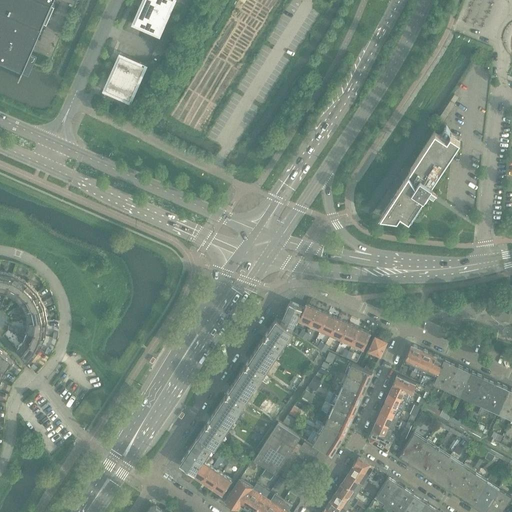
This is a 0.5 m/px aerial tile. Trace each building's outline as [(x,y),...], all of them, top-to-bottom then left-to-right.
[(47,24),(55,6),(52,4),(52,5),(41,0),(0,0),(0,13),(33,28),(34,25),(42,28),(44,23),(47,24)] [(143,4),(141,9),(135,23),(138,24),(156,32),(159,33),(160,30),(173,2),(173,0),(144,0),(143,4)] [(0,61),(29,74),(33,65),(38,55),(31,52),(42,28),(34,25),(33,28),(0,13),(0,61)] [(113,73),(112,75),(107,86),(106,89),(109,90),(127,98),(130,100),(131,97),(144,69),(144,68),(145,66),(142,64),(124,56),(121,55),(113,73)] [(455,104),(450,101),(436,121),(441,125),(455,104)] [(447,139),(435,131),(380,215),(398,217),(401,212),(409,218),(425,195),(429,197),(432,193),(437,196),(437,195),(428,189),(452,153),(460,141),(451,134),(447,139)] [(5,296),(13,273),(0,270),(0,294),(0,295),(1,290),(6,291),(5,296)] [(27,281),(13,273),(5,296),(8,297),(10,293),(15,296),(12,300),(27,281)] [(37,292),(27,281),(12,300),(15,302),(18,299),(22,303),(18,305),(18,306),(37,292)] [(45,305),(37,292),(18,306),(20,309),(24,306),(26,311),(22,313),(45,305)] [(290,301),(281,322),(291,329),(297,318),(299,319),(304,308),(290,301)] [(306,304),(304,308),(299,319),(310,324),(317,308),(306,304)] [(24,321),(48,320),(45,305),(22,313),(23,316),(27,315),(28,321),(24,321)] [(310,324),(320,329),(327,313),(317,308),(310,324)] [(338,318),(327,313),(320,329),(331,334),(338,318)] [(348,323),(338,318),(331,334),(342,338),(348,323)] [(276,319),(266,333),(281,343),(286,337),(286,338),(292,329),(291,329),(281,322),(276,319)] [(23,329),(46,335),(48,320),(24,321),(23,324),(28,325),(27,330),(23,329)] [(359,328),(348,323),(342,338),(352,343),(359,328)] [(359,328),(352,343),(363,348),(370,333),(359,328)] [(40,349),(46,335),(23,329),(22,332),(26,334),(24,339),(20,337),(40,349)] [(266,333),(265,335),(257,348),(273,358),(278,350),(277,350),(281,343),(266,333)] [(380,355),(387,340),(374,335),(368,349),(380,355)] [(30,362),(40,349),(20,337),(18,340),(21,343),(17,347),(30,362)] [(414,368),(423,349),(418,347),(417,345),(414,344),(410,346),(403,363),(414,368)] [(257,348),(247,362),(262,372),(266,366),(267,366),(273,358),(257,348)] [(425,373),(433,354),(428,352),(428,350),(425,349),(424,349),(423,349),(414,368),(425,373)] [(0,366),(7,371),(14,361),(0,350),(0,366)] [(436,378),(444,359),(439,357),(439,355),(435,354),(434,354),(433,354),(425,373),(436,378)] [(448,385),(458,364),(445,358),(444,359),(436,378),(435,379),(448,385)] [(368,382),(373,371),(350,361),(345,372),(347,373),(368,382)] [(247,362),(246,364),(237,377),(253,388),(259,379),(258,379),(262,372),(247,362)] [(483,375),(458,364),(448,385),(474,396),(483,375)] [(363,392),(368,382),(347,373),(343,383),(363,392)] [(316,374),(309,385),(317,389),(323,379),(316,374)] [(393,383),(410,391),(414,392),(415,389),(414,388),(416,382),(398,374),(393,383)] [(483,375),(474,396),(499,408),(509,387),(483,375)] [(237,377),(228,391),(243,401),(247,395),(248,396),(253,388),(237,377)] [(358,403),(363,392),(343,383),(338,394),(358,403)] [(393,383),(389,392),(409,401),(414,392),(410,391),(393,383)] [(511,388),(501,409),(511,413),(511,388)] [(228,391),(227,393),(218,406),(234,416),(239,409),(238,408),(243,401),(228,391)] [(358,403),(338,394),(333,392),(329,402),(333,404),(354,413),(358,403)] [(409,401),(389,392),(385,401),(402,409),(404,404),(408,405),(409,401)] [(385,401),(381,410),(401,419),(403,416),(400,414),(402,409),(385,401)] [(430,407),(436,411),(439,406),(432,402),(430,407)] [(333,404),(329,414),(349,423),(354,413),(333,404)] [(218,406),(208,420),(223,430),(228,424),(229,425),(234,416),(218,406)] [(401,419),(381,410),(377,420),(394,427),(396,422),(400,423),(401,419)] [(423,424),(429,414),(423,411),(418,421),(423,424)] [(324,424),(344,434),(349,423),(329,414),(324,424)] [(199,435),(213,445),(215,446),(220,438),(219,437),(223,430),(208,420),(199,435)] [(392,432),(394,427),(377,420),(373,429),(393,438),(395,434),(392,432)] [(254,458),(248,466),(254,470),(260,462),(276,472),(279,467),(286,471),(284,475),(297,483),(318,450),(305,442),(303,445),(296,441),(299,436),(278,422),(255,459),(254,458)] [(319,433),(337,444),(344,434),(324,424),(319,433)] [(337,444),(319,433),(313,429),(307,439),(331,454),(337,444)] [(371,439),(387,450),(391,442),(392,442),(394,438),(393,438),(373,429),(370,436),(371,439)] [(402,452),(414,460),(426,468),(438,448),(426,441),(414,432),(404,448),(402,452)] [(202,461),(213,445),(199,435),(180,463),(194,472),(192,474),(193,475),(202,461)] [(426,468),(437,476),(449,483),(462,464),(450,456),(438,448),(426,468)] [(371,471),(374,466),(361,457),(357,458),(353,464),(369,475),(372,477),(375,473),(371,471)] [(212,467),(202,461),(193,475),(203,481),(212,467)] [(353,464),(347,473),(366,485),(368,481),(366,479),(369,475),(353,464)] [(463,492),(474,499),(487,480),(475,472),(464,465),(451,484),(463,492)] [(212,467),(203,481),(212,487),(222,473),(212,467)] [(231,480),(222,473),(212,487),(222,494),(231,480)] [(342,482),(358,492),(361,487),(364,488),(366,485),(347,473),(342,482)] [(280,475),(275,486),(282,489),(287,478),(280,475)] [(383,503),(387,505),(391,508),(393,505),(401,510),(413,492),(401,484),(388,476),(378,492),(387,498),(383,503)] [(252,511),(289,511),(288,511),(292,504),(275,493),(271,500),(253,488),(254,487),(239,478),(225,501),(238,509),(242,505),(252,511)] [(499,488),(487,480),(474,499),(486,507),(493,511),(500,511),(511,495),(499,488)] [(342,482),(336,490),(356,502),(358,499),(354,496),(358,492),(342,482)] [(293,484),(291,493),(304,496),(307,488),(293,484)] [(356,502),(336,490),(331,499),(346,509),(349,504),(353,506),(356,502)] [(426,500),(413,492),(401,510),(400,511),(435,511),(438,508),(426,500)] [(331,499),(325,507),(333,511),(344,511),(346,509),(331,499)]
